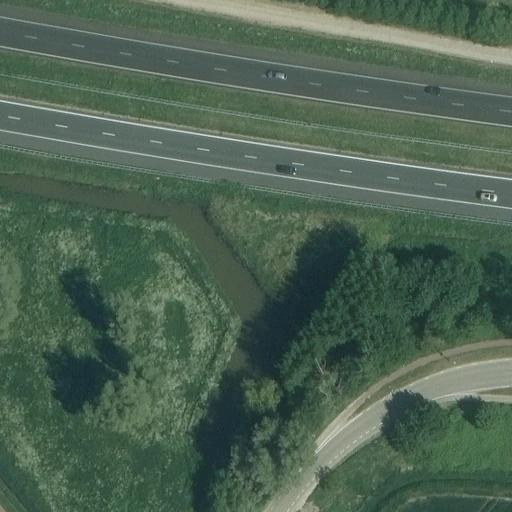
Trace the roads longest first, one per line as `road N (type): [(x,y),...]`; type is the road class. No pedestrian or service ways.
road 1 (motorway): [(511,108),(0,32)]
road 2 (motorway): [(0,116),(511,191)]
road 3 (unclassified): [(511,60),(89,0)]
road 4 (tertiary): [(275,511),(302,473),(413,392),(511,371)]
